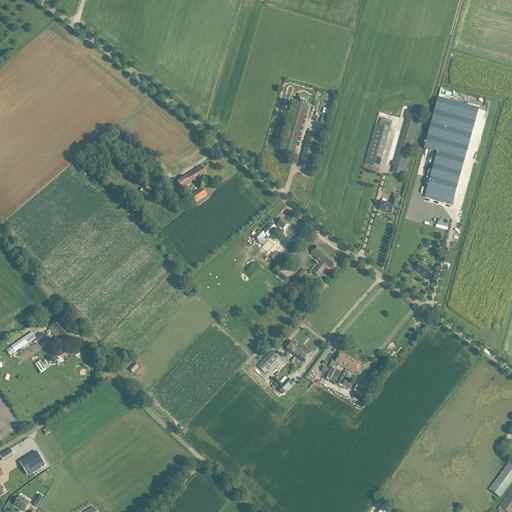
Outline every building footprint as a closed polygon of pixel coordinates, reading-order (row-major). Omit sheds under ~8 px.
[(438,98),(424,149),(437,152),(425,197),(453,205),(454,198),(479,109),(438,98)] [(296,101),(281,154),(293,158),(308,104),(296,101)] [(393,162),(392,166),(394,167),(392,173),(404,176),(405,173),(406,173),(407,169),(405,169),(421,114),(418,113),(418,110),(410,107),(409,110),(407,110),(405,118),(408,119),(395,162),(393,162)] [(380,169),(391,129),(376,125),(365,165),(380,169)] [(299,167),(309,170),(319,134),(309,131),(299,167)] [(207,175),(202,166),(177,181),(182,190),(203,178),(207,175)] [(188,198),(193,205),(207,195),(203,188),(188,198)] [(393,197),(391,204),(382,202),(379,210),(384,211),(384,212),(391,214),(393,207),(397,208),(399,198),(393,196),(393,197)] [(280,222),(275,227),(277,228),(277,229),(278,230),(281,227),(287,232),(291,228),(286,223),(286,222),(283,219),(280,222)] [(268,227),(263,232),(266,236),(267,237),(269,238),(277,229),(277,228),(275,227),(271,223),(268,227)] [(279,243),(271,251),(275,255),(297,232),(291,227),(291,228),(287,232),(282,237),(283,238),(281,241),(277,237),(277,238),(275,237),(273,238),(279,243)] [(260,230),(254,237),(260,242),(264,238),(266,236),(263,232),(260,230)] [(321,262),(313,273),(318,277),(327,266),(332,270),(335,267),(338,264),(317,246),(311,254),(321,262)] [(416,270),(429,279),(434,272),(433,272),(435,269),(430,266),(428,268),(421,263),(416,270)] [(303,287),(300,284),(309,275),(303,269),(283,292),(288,296),(295,288),(299,292),(303,287)] [(322,278),(318,283),(324,289),(328,284),(322,278)] [(59,334),(66,329),(59,320),(52,326),(59,334),(56,337),(59,334)] [(68,345),(71,343),(74,339),(66,329),(59,334),(68,345)] [(15,352),(36,337),(33,332),(12,347),(15,352)] [(49,337),(40,343),(43,347),(52,342),(49,337)] [(292,341),(286,350),(305,363),(312,352),(303,346),(302,348),(292,341)] [(257,366),(265,374),(279,359),(271,351),(257,366)] [(335,365),(338,367),(339,366),(340,366),(347,369),(356,374),(361,363),(352,358),(340,353),(335,364),(335,365)] [(60,365),(64,362),(60,355),(55,358),(60,365)] [(40,361),(35,364),(41,373),(46,370),(44,367),(48,364),(46,361),(43,362),(44,364),(43,365),(40,361)] [(133,366),(129,370),(133,373),(137,369),(137,370),(139,367),(135,363),(133,366)] [(323,378),(329,381),(335,370),(329,367),(328,369),(324,367),(322,371),(326,373),(323,378)] [(283,395),(293,384),(288,379),(278,390),(283,395)] [(355,392),(353,395),(364,400),(370,389),(367,388),(358,383),(354,391),(355,392)] [(232,427),(235,429),(216,450),(227,459),(248,436),(245,433),(278,397),(268,388),(232,427)] [(37,452),(20,463),(28,475),(45,465),(37,452)] [(511,511),(511,465),(509,463),(489,489),(500,497),(511,481),(511,489),(499,507),(497,510),(500,511),(511,511)] [(39,494),(32,504),(37,507),(43,497),(39,494)] [(24,511),(29,502),(19,496),(14,505),(24,511)]
